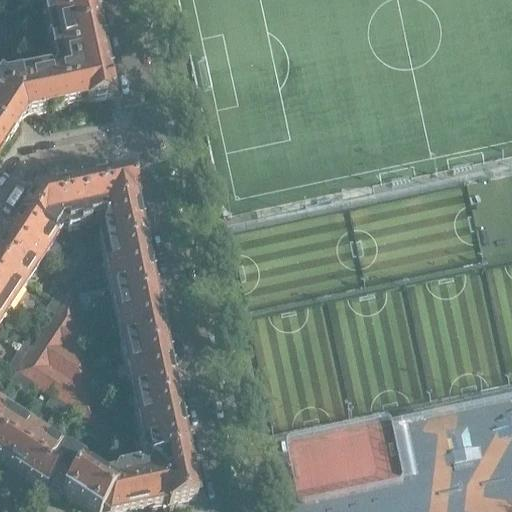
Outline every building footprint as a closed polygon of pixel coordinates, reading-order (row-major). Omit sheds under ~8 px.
[(40,0),(43,10),(90,0),(89,0),(40,0)] [(96,33),(90,3),(90,0),(43,10),(50,43),(96,33)] [(10,42),(15,34),(7,28),(1,36),(10,42)] [(102,63),(96,33),(50,43),(57,75),(103,65),(103,63),(102,63)] [(111,101),(104,68),(103,65),(57,75),(54,79),(57,89),(59,89),(64,111),(111,101)] [(64,111),(59,89),(57,89),(54,79),(49,75),(0,85),(0,89),(24,119),(64,111)] [(24,119),(0,89),(0,138),(7,144),(23,119),(24,119)] [(137,225),(128,183),(129,183),(128,179),(123,180),(99,185),(107,225),(103,226),(104,231),(137,225)] [(107,225),(99,185),(57,194),(65,232),(66,234),(77,232),(78,236),(88,234),(87,230),(103,226),(107,225)] [(65,232),(57,194),(33,199),(20,219),(53,241),(58,233),(65,232)] [(45,254),(53,241),(20,219),(5,241),(42,265),(48,256),(45,254)] [(142,250),(137,225),(104,231),(101,236),(105,258),(142,250)] [(42,265),(5,241),(0,249),(0,269),(24,285),(32,273),(36,275),(42,265)] [(80,259),(85,250),(77,245),(71,253),(80,259)] [(148,276),(142,250),(105,258),(108,272),(105,273),(107,284),(148,276)] [(75,266),(80,259),(71,253),(66,260),(75,266)] [(70,273),(75,266),(66,260),(62,267),(70,273)] [(65,281),(70,273),(62,267),(57,275),(65,281)] [(0,328),(0,321),(18,295),(21,297),(27,287),(24,285),(0,269),(0,329),(0,328)] [(153,302),(148,276),(107,284),(109,296),(113,295),(116,309),(153,302)] [(59,308),(65,300),(56,294),(51,302),(59,308)] [(97,432),(97,431),(94,421),(92,411),(86,379),(84,370),(82,360),(77,338),(75,328),(73,318),(71,308),(68,295),(65,300),(59,308),(54,317),(31,351),(26,359),(20,368),(15,376),(14,377),(16,379),(25,384),(33,390),(51,402),(60,407),(68,413),(79,420),(87,425),(96,431),(97,432)] [(54,317),(59,308),(51,302),(45,311),(54,317)] [(158,327),(153,302),(116,309),(119,324),(115,325),(118,336),(158,327)] [(83,316),(81,306),(71,308),(73,318),(83,316)] [(85,326),(83,316),(73,318),(75,328),(85,326)] [(87,336),(85,326),(75,328),(77,338),(87,336)] [(164,353),(161,339),(158,327),(118,336),(120,347),(124,346),(127,361),(164,353)] [(26,359),(31,351),(22,345),(17,354),(26,359)] [(169,379),(164,353),(127,361),(130,375),(126,376),(128,387),(169,379)] [(20,368),(26,359),(17,354),(11,362),(20,368)] [(94,367),(92,358),(82,360),(84,370),(94,367)] [(15,376),(20,368),(11,362),(6,370),(15,376)] [(96,377),(94,367),(84,370),(86,379),(96,377)] [(19,393),(25,384),(16,379),(11,387),(19,393)] [(174,404),(169,379),(128,387),(131,398),(134,397),(137,412),(174,404)] [(27,398),(33,390),(25,384),(19,393),(27,398)] [(54,416),(60,407),(51,402),(46,411),(54,416)] [(180,430),(174,404),(137,412),(140,427),(137,427),(139,438),(180,430)] [(62,422),(68,413),(60,407),(54,416),(62,422)] [(105,419),(103,409),(92,411),(94,421),(105,419)] [(0,450),(15,429),(3,421),(5,418),(0,415),(0,450)] [(107,429),(105,419),(94,421),(97,431),(107,429)] [(82,434),(87,425),(79,420),(73,429),(82,434)] [(90,440),(96,431),(87,425),(82,434),(90,440)] [(0,466),(15,476),(38,440),(28,434),(26,436),(15,429),(0,450),(0,466)] [(109,438),(107,429),(97,431),(97,432),(96,431),(90,440),(98,445),(102,440),(109,438)] [(185,456),(180,430),(139,438),(141,450),(145,449),(148,463),(185,456)] [(121,447),(109,440),(109,438),(102,440),(98,445),(115,456),(121,447)] [(36,490),(58,457),(47,450),(48,447),(38,440),(15,476),(36,490)] [(63,501),(80,474),(84,469),(61,453),(58,457),(36,490),(58,504),(61,500),(63,501)] [(195,502),(185,456),(148,463),(152,466),(150,469),(160,475),(167,506),(167,508),(195,502)] [(140,511),(167,506),(160,475),(150,469),(148,472),(142,473),(137,470),(127,472),(135,511),(140,511)] [(135,511),(127,472),(117,474),(113,479),(104,481),(100,487),(80,474),(63,501),(80,511),(135,511)]
